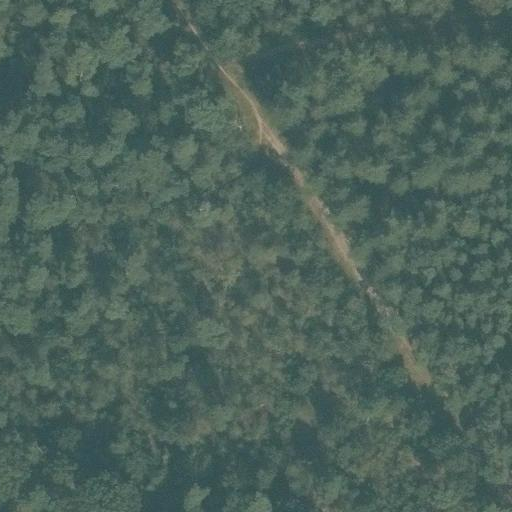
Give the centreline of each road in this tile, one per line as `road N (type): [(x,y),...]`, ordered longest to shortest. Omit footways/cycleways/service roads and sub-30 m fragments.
road 1 (track): [(443,434),(275,143)]
road 2 (track): [(496,15),(223,63)]
road 3 (track): [(0,461),(119,511)]
